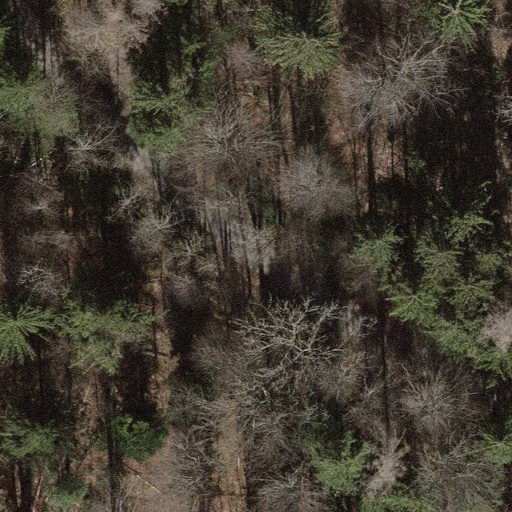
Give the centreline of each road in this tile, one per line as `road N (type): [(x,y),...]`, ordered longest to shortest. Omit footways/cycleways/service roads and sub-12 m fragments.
road 1 (track): [(0,12),(127,143),(271,263),(347,316),(511,398)]
road 2 (track): [(243,0),(66,83)]
